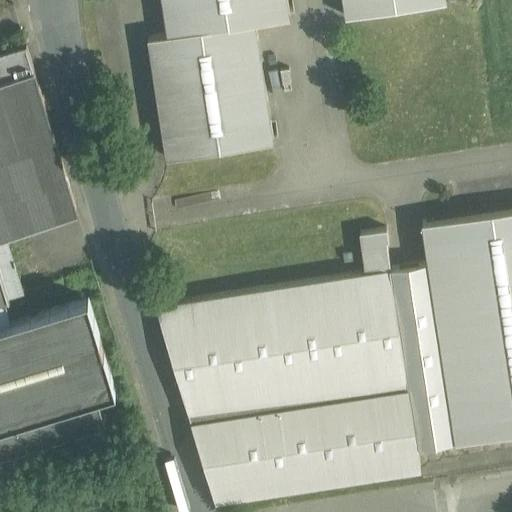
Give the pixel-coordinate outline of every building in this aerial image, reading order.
[(287,0),(162,0),(168,32),(148,35),(167,156),(274,139),(255,21),(290,15),(287,0)] [(343,0),(346,14),(439,0),(343,0)] [(26,41),(0,49),(0,233),(78,209),(26,41)] [(511,205),(422,219),(428,258),(427,259),(454,429),(453,429),(455,438),(511,429),(511,205)] [(387,225),(360,230),(366,268),(366,269),(391,265),(390,265),(386,238),(389,238),(387,225)] [(427,259),(390,265),(391,265),(416,435),(453,429),(454,429),(427,259)] [(0,308),(8,306),(5,295),(10,293),(0,262),(0,308)] [(366,268),(157,301),(217,496),(421,465),(416,435),(391,265),(366,269),(366,268)] [(8,306),(0,308),(0,422),(98,392),(116,386),(88,294),(12,318),(8,306)] [(98,392),(0,422),(0,459),(108,426),(98,392)]
